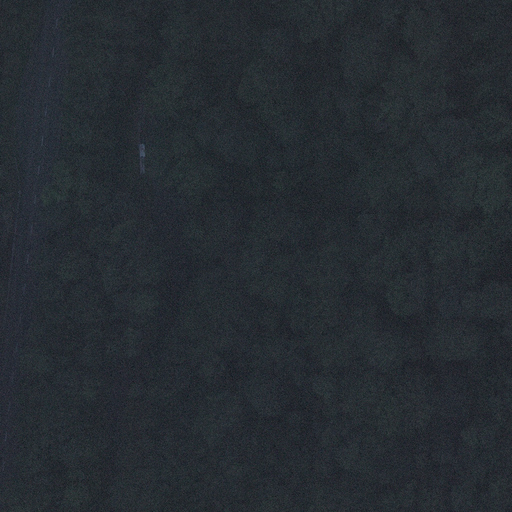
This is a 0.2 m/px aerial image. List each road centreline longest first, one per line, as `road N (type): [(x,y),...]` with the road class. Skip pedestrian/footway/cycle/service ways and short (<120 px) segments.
road 1 (track): [(161,0),(156,122),(180,277),(112,416),(109,456),(121,511)]
road 2 (unclassified): [(59,0),(3,511)]
